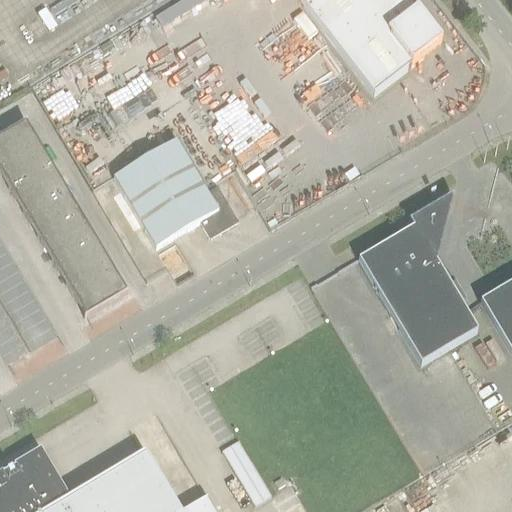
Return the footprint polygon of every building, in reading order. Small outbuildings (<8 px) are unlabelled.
[(410,71),(440,47),(403,0),(294,0),(372,100),(406,73),(410,70),(410,71)] [(0,170),(37,148),(25,128),(26,127),(25,126),(0,141),(0,170)] [(175,145),(112,182),(155,253),(198,227),(209,244),(237,226),(216,191),(206,197),(175,145)] [(11,196),(51,172),(37,148),(0,170),(0,178),(0,179),(1,178),(8,190),(7,190),(11,196)] [(25,221),(66,196),(51,172),(11,196),(14,203),(16,202),(22,214),(21,214),(25,221)] [(39,245),(80,220),(66,196),(25,221),(29,227),(30,226),(37,238),(35,238),(39,245)] [(411,232),(336,277),(338,279),(339,278),(338,277),(357,266),(419,370),(476,336),(435,266),(451,200),(408,226),(412,232),(411,232)] [(53,269),(94,244),(80,220),(39,245),(43,251),(44,250),(51,262),(50,263),(53,269)] [(70,296),(111,272),(94,244),(53,269),(57,275),(58,274),(65,286),(64,287),(70,296)] [(126,295),(125,296),(111,272),(70,296),(76,306),(77,305),(84,317),(83,318),(84,320),(83,321),(84,322),(127,296),(126,295)] [(511,287),(479,307),(511,362),(511,287)] [(0,511),(176,511),(143,457),(67,502),(65,497),(39,454),(12,470),(13,471),(0,478),(0,511)]
